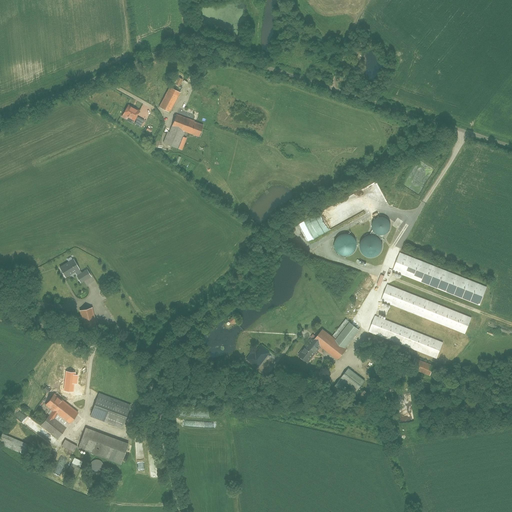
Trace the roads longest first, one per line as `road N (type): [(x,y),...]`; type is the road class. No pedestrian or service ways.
road 1 (residential): [(511,148),(199,48),(163,53),(0,119)]
road 2 (residential): [(168,464),(148,367),(0,312)]
road 3 (unknown): [(386,275),(329,250),(326,239),(375,208),(418,214)]
